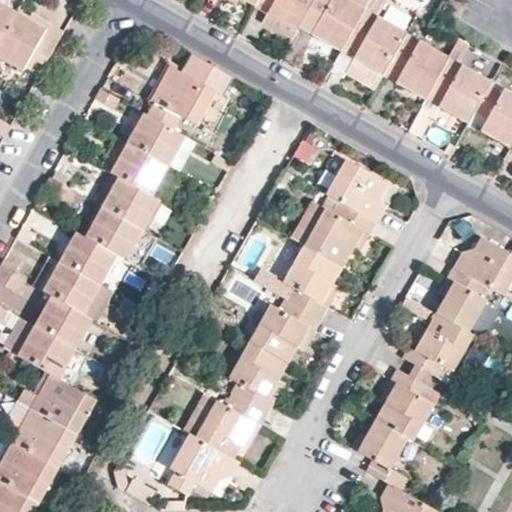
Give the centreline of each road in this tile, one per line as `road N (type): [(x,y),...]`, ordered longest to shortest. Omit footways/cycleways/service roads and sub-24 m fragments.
road 1 (residential): [(457,182),(274,511)]
road 2 (residential): [(132,0),(457,182)]
road 3 (residential): [(0,238),(128,0)]
road 4 (track): [(294,91),(198,271)]
